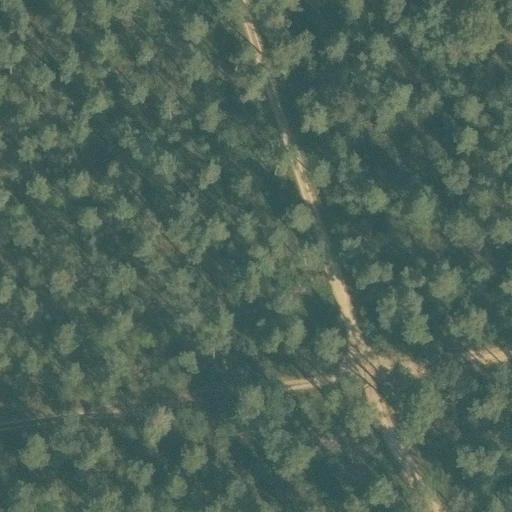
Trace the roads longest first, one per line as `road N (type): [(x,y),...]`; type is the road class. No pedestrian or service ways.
road 1 (track): [(234,0),(367,381)]
road 2 (track): [(367,381),(0,431)]
road 3 (track): [(367,381),(390,442),(434,511)]
road 4 (track): [(511,359),(367,381)]
